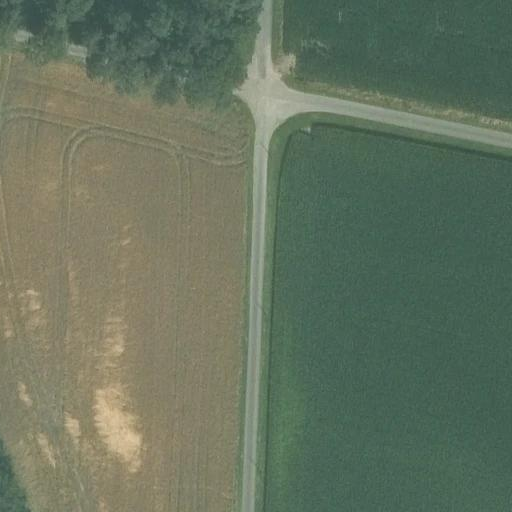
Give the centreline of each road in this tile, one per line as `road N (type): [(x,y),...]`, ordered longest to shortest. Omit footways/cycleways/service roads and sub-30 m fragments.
road 1 (unclassified): [(263,93),(251,511)]
road 2 (unclassified): [(0,28),(263,93)]
road 3 (unclassified): [(511,144),(263,93)]
